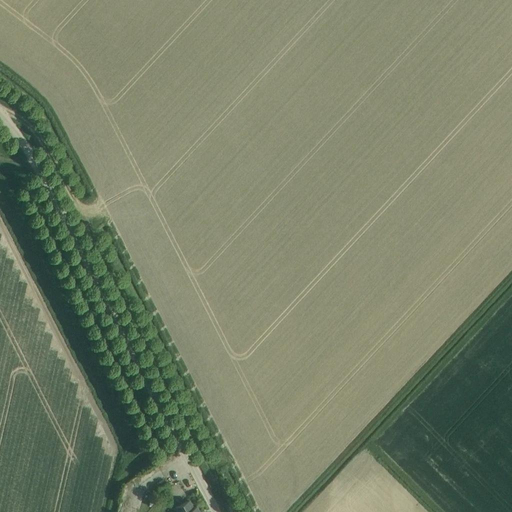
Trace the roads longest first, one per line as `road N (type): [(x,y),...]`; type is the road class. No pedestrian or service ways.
road 1 (unclassified): [(0,115),(39,171),(214,511)]
road 2 (track): [(109,511),(140,441),(0,168)]
